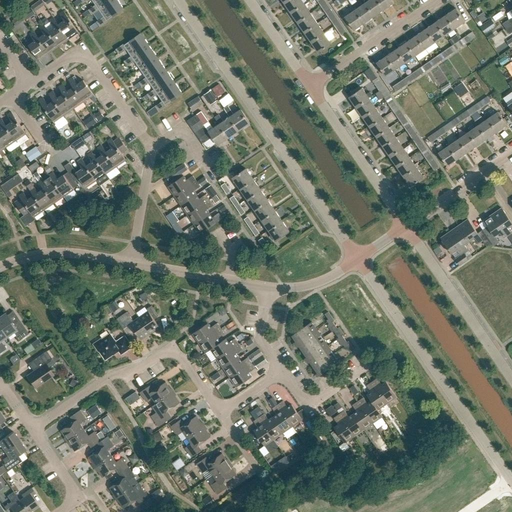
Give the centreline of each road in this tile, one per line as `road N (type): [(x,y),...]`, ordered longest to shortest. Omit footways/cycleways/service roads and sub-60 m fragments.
road 1 (residential): [(356,258),(177,0)]
road 2 (residential): [(509,480),(356,258)]
road 3 (residential): [(34,430),(106,379),(173,347),(220,412)]
road 4 (residential): [(511,380),(405,225)]
road 5 (residential): [(151,148),(86,56),(29,83)]
road 6 (residential): [(405,225),(308,85)]
road 7 (residential): [(308,85),(438,0)]
road 8 (unclassified): [(132,262),(264,288)]
road 9 (unclassified): [(0,266),(51,253),(132,262)]
road 10 (unclassified): [(405,225),(511,152)]
